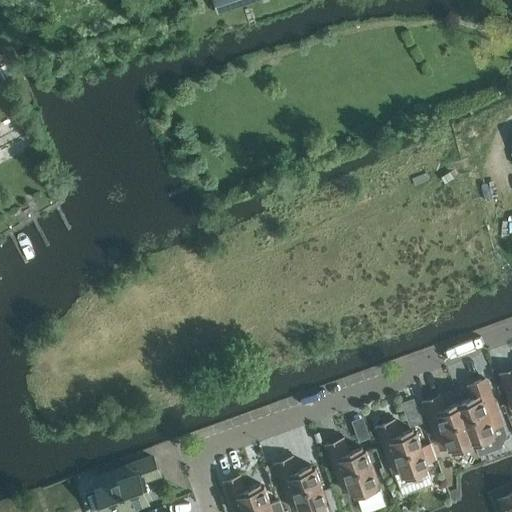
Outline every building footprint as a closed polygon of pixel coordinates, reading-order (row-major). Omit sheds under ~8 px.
[(213,0),(217,11),(253,0),(213,0)] [(475,396),(460,401),(475,441),(495,434),(493,430),(496,429),(488,408),(495,405),(486,378),(470,383),(475,396)] [(454,449),(475,441),(460,401),(445,407),(440,394),(425,400),(435,427),(443,424),(451,446),(453,445),(454,449)] [(392,420),(378,425),(395,471),(402,468),(404,472),(407,471),(408,475),(428,468),(426,464),(429,463),(418,431),(415,432),(413,428),(397,434),(392,420)] [(362,446),(346,452),(341,438),(327,443),(344,489),(351,486),(353,490),(356,489),(358,497),(378,490),(376,482),(378,481),(367,449),(364,450),(362,446)] [(151,494),(145,477),(160,471),(155,457),(123,469),(122,467),(98,476),(110,511),(112,511),(119,509),(120,511),(127,511),(140,508),(138,503),(149,499),(148,495),(151,494)] [(291,457),(277,462),(293,507),(301,504),(302,509),(305,508),(307,511),(326,504),(325,501),(328,500),(316,467),(313,468),(312,465),(296,470),(291,457)] [(240,475),(226,480),(237,511),(274,511),(265,486),(262,487),(261,483),(245,489),(240,475)] [(507,511),(511,511),(511,493),(502,498),(507,511)]
